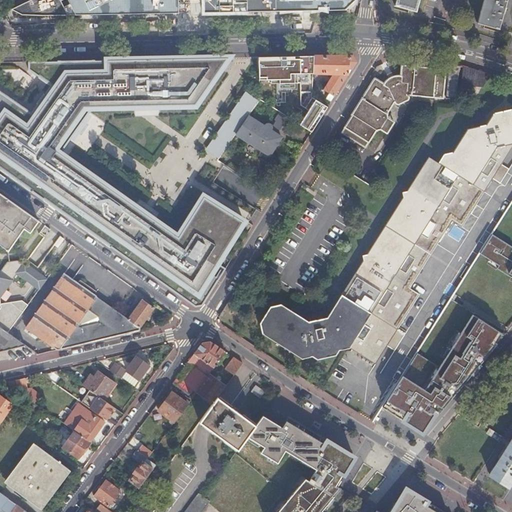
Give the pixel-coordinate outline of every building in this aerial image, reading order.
[(30,0),(11,9),(22,15),(178,13),(178,0),(30,0)] [(203,0),(203,13),(344,10),(354,0),(203,0)] [(394,0),(393,4),(414,10),(417,0),(394,0)] [(481,0),(475,23),(497,29),(501,13),(503,7),(504,0),(481,0)] [(313,56),(258,57),(259,80),(280,80),(280,84),(300,83),(299,106),(308,111),(299,125),(310,132),(326,107),(311,98),(312,73),(313,56)] [(331,56),(313,56),(312,73),(332,74),(322,91),(328,94),(333,97),(346,75),(347,75),(355,62),(351,56),(331,56)] [(201,305),(225,268),(217,263),(243,221),(203,196),(177,236),(148,215),(140,210),(59,153),(76,130),(82,122),(93,108),(196,106),(229,58),(28,62),(28,70),(51,86),(45,94),(44,93),(37,104),(37,105),(32,113),(0,91),(0,169),(194,306),(201,305)] [(445,97),(450,98),(455,98),(458,65),(449,64),(445,97)] [(380,129),(380,130),(387,119),(387,118),(386,115),(386,114),(386,113),(393,101),(394,101),(395,103),(396,103),(396,104),(397,104),(398,104),(407,99),(407,98),(407,97),(406,95),(408,94),(441,97),(444,72),(435,71),(435,68),(401,65),(400,75),(399,75),(398,75),(397,75),(396,75),(395,75),(394,75),(393,75),(392,76),(391,76),(390,76),(390,77),(389,77),(388,78),(387,78),(386,79),(386,80),(385,80),(385,81),(384,81),(384,82),(383,82),(383,83),(382,83),(374,78),(351,115),(352,115),(340,133),(364,147),(375,130),(376,130),(380,129)] [(462,66),(460,65),(460,84),(482,85),(489,74),(462,66)] [(246,94),(207,152),(216,158),(255,100),(246,94)] [(511,110),(510,109),(493,113),(486,124),(465,128),(451,151),(441,154),(436,163),(428,158),(426,157),(413,177),(402,195),(321,320),(308,324),(281,306),(270,308),(260,324),(262,334),(293,354),(303,351),(308,355),(328,349),(332,343),(342,340),(368,356),(379,337),(390,321),(413,285),(405,279),(446,215),(454,220),(506,139),(511,138),(511,110)] [(274,122),(276,123),(279,126),(284,118),(279,115),(274,122)] [(263,128),(247,117),(234,136),(259,152),(257,157),(264,159),(266,157),(267,158),(280,140),(272,135),(269,133),(269,132),(270,132),(270,131),(270,130),(270,129),(269,128),(269,127),(268,127),(267,126),(266,126),(265,127),(264,127),(264,128),(263,128)] [(269,133),(272,135),(275,131),(287,139),(293,129),(289,126),(291,123),(284,118),(279,126),(276,123),(269,133)] [(387,119),(380,130),(386,133),(393,122),(387,119)] [(82,122),(76,130),(80,133),(86,126),(82,122)] [(99,135),(95,141),(114,154),(118,148),(99,135)] [(330,160),(338,164),(343,155),(336,150),(330,160)] [(215,180),(238,194),(244,185),(220,171),(215,180)] [(37,220),(0,193),(0,245),(6,249),(6,253),(7,253),(6,250),(22,227),(28,232),(37,220)] [(140,210),(148,215),(150,213),(141,207),(140,210)] [(511,254),(506,251),(507,249),(485,237),(473,256),(483,261),(480,266),(492,272),(493,269),(503,274),(501,278),(511,283),(509,286),(511,288),(510,290),(511,290),(511,254)] [(0,327),(6,332),(27,305),(20,299),(0,302),(0,293),(16,272),(30,283),(37,273),(18,259),(8,260),(7,257),(7,261),(5,261),(0,268),(0,327)] [(46,279),(37,273),(30,283),(38,289),(46,279)] [(137,327),(125,319),(92,295),(75,284),(61,274),(24,327),(56,350),(140,329),(137,327)] [(75,284),(92,295),(94,292),(78,280),(75,284)] [(140,298),(125,319),(137,327),(152,307),(140,298)] [(396,422),(420,436),(430,418),(434,412),(468,373),(471,373),(479,363),(478,361),(502,332),(468,312),(456,333),(451,330),(444,341),(449,343),(446,348),(442,346),(436,356),(440,359),(434,367),(411,353),(387,394),(378,409),(397,420),(396,422)] [(397,326),(390,321),(379,337),(387,342),(397,326)] [(0,351),(24,345),(6,332),(0,327),(0,351)] [(194,353),(214,366),(224,352),(209,342),(201,343),(194,353)] [(208,374),(214,366),(194,353),(186,363),(192,367),(180,383),(194,393),(195,392),(208,374)] [(108,371),(118,379),(119,378),(124,371),(137,380),(147,367),(142,363),(134,357),(124,371),(113,363),(108,371)] [(233,375),(242,363),(233,358),(224,369),(233,375)] [(88,375),(81,385),(87,390),(96,396),(102,400),(113,384),(96,371),(91,378),(88,375)] [(124,371),(119,378),(132,387),(137,380),(124,371)] [(195,392),(212,404),(217,398),(225,387),(208,374),(195,392)] [(26,388),(24,378),(23,378),(4,383),(20,393),(34,403),(40,394),(30,388),(26,388)] [(96,396),(87,390),(80,401),(89,408),(104,419),(112,407),(102,400),(96,396)] [(173,422),(188,402),(185,400),(183,402),(170,393),(157,411),(170,420),(173,422)] [(0,420),(11,405),(0,397),(0,420)] [(199,422),(217,435),(234,411),(217,398),(212,404),(199,422)] [(79,434),(88,441),(102,422),(76,403),(62,422),(72,429),(79,434)] [(217,435),(228,443),(246,419),(234,411),(217,435)] [(254,425),(244,439),(262,450),(260,453),(277,464),(285,451),(316,470),(309,482),(305,479),(277,511),(321,511),(340,489),(336,486),(343,474),(344,475),(354,458),(314,434),(312,437),(286,421),(282,428),(262,416),(254,425)] [(228,443),(237,450),(244,439),(254,425),(246,419),(228,443)] [(77,457),(88,441),(79,434),(72,429),(67,437),(61,446),(77,457)] [(511,439),(489,475),(508,487),(511,480),(511,439)] [(56,462),(35,446),(6,485),(37,508),(66,470),(58,464),(59,463),(57,461),(56,462)] [(141,447),(137,452),(146,459),(150,453),(141,447)] [(129,481),(126,485),(135,492),(154,465),(146,459),(137,452),(135,451),(130,457),(140,465),(137,469),(136,468),(136,469),(133,473),(132,474),(133,474),(128,481),(129,481)] [(159,458),(154,465),(158,468),(163,461),(159,458)] [(93,496),(107,507),(109,505),(111,506),(111,507),(114,504),(111,502),(119,491),(105,480),(93,496)] [(442,511),(406,490),(392,511),(377,511),(376,511),(442,511)] [(0,511),(8,511),(14,504),(0,493),(0,511)] [(200,511),(208,501),(203,497),(202,497),(202,496),(198,494),(184,511),(200,511)]
